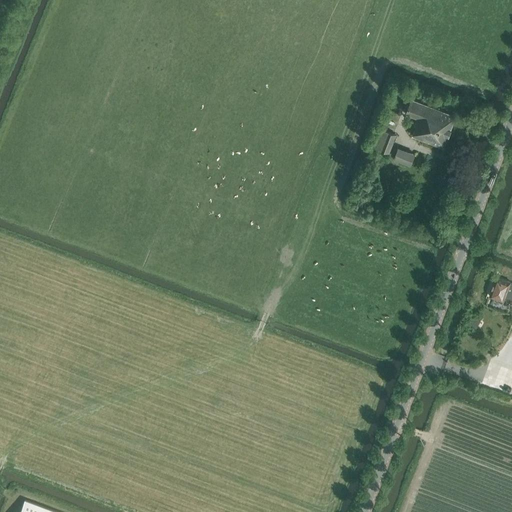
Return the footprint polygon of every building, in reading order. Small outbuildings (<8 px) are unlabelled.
[(445,147),(456,116),(412,100),(407,114),(418,118),(415,125),(417,125),(414,136),(445,147)] [(372,146),(391,153),(398,134),(379,128),(372,146)] [(399,146),(394,158),(412,164),(416,153),(399,146)] [(511,282),(497,276),(489,296),(504,302),(505,300),(511,301),(511,283),(511,282)] [(25,500),(20,511),(56,511),(48,509),(25,500)]
